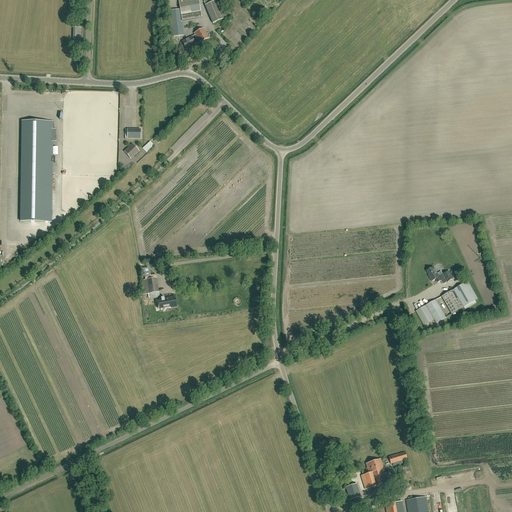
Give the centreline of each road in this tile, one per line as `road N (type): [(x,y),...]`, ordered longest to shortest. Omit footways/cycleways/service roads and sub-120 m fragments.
road 1 (unclassified): [(0,498),(279,361)]
road 2 (unclassified): [(283,149),(303,142),(453,0)]
road 3 (unclassified): [(279,361),(273,313),(283,149)]
road 4 (unknown): [(0,240),(4,79)]
road 5 (unclassified): [(329,511),(279,361)]
road 6 (unclassified): [(225,102),(191,73),(124,86),(87,83)]
